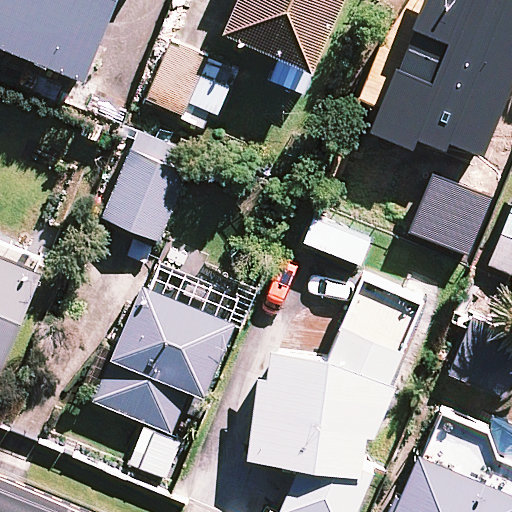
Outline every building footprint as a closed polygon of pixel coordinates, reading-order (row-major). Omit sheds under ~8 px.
[(116,0),(0,0),(0,32),(89,68),(116,0)] [(341,0),(239,0),(230,23),(243,29),(229,60),(302,91),(341,0)] [(511,57),(511,18),(466,0),(440,0),(422,42),(464,59),(454,83),(494,100),(511,57)] [(234,67),(209,55),(175,40),(150,94),(182,109),(179,115),(207,128),(234,67)] [(191,148),(136,128),(104,212),(159,233),(191,148)] [(486,178),(444,162),(422,220),(464,236),(486,178)] [(231,203),(187,199),(184,226),(229,229),(231,203)] [(511,204),(489,259),(511,268),(511,204)] [(41,263),(0,246),(0,363),(1,363),(41,263)] [(418,286),(364,267),(327,342),(260,337),(252,451),(298,454),(296,460),(280,507),(295,511),(352,511),(370,461),(372,456),(360,452),(418,286)] [(234,315),(145,275),(92,393),(170,428),(190,383),(201,387),(234,315)] [(511,375),(511,345),(468,326),(450,368),(505,392),(511,375)] [(511,511),(511,433),(433,402),(389,511),(511,511)]
